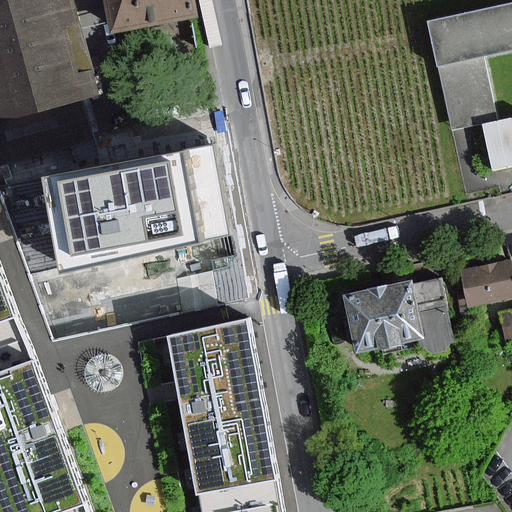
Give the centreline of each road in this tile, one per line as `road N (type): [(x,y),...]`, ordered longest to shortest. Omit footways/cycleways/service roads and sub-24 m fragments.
road 1 (tertiary): [(220,0),(276,262)]
road 2 (tertiary): [(319,511),(276,262)]
road 3 (residential): [(276,262),(511,212)]
